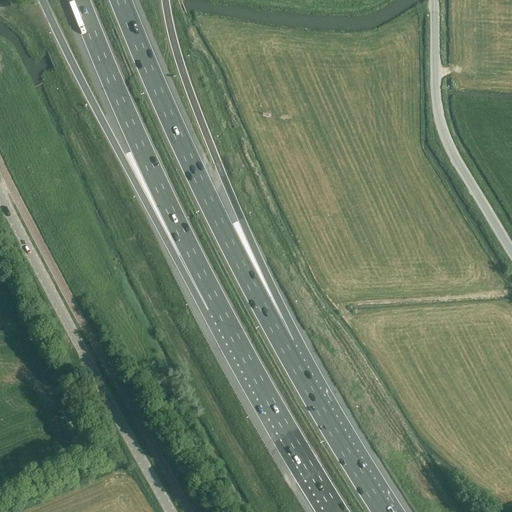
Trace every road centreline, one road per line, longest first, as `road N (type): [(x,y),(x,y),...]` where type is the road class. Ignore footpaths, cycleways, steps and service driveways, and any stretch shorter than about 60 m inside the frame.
road 1 (motorway): [(281,342),(117,0)]
road 2 (motorway): [(281,342),(163,0)]
road 3 (tertiary): [(170,511),(0,193)]
road 4 (motorway): [(40,0),(170,248),(217,305)]
road 5 (motorway): [(78,0),(217,305)]
road 6 (unclassified): [(511,251),(445,134),(435,0)]
road 7 (motorway): [(217,305),(336,511)]
road 8 (motorway): [(382,511),(281,342)]
